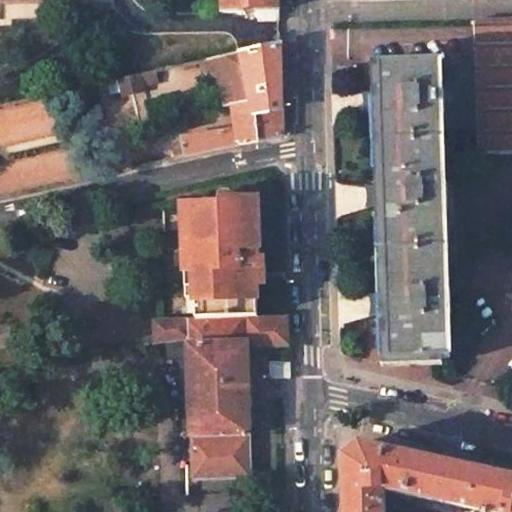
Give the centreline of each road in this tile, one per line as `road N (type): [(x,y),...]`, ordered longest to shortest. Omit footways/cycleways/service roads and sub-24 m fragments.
road 1 (unclassified): [(306,144),(0,210)]
road 2 (tertiary): [(306,144),(311,397)]
road 3 (residential): [(511,436),(311,397)]
road 4 (unknown): [(325,10),(511,7)]
road 5 (tertiary): [(302,0),(306,144)]
